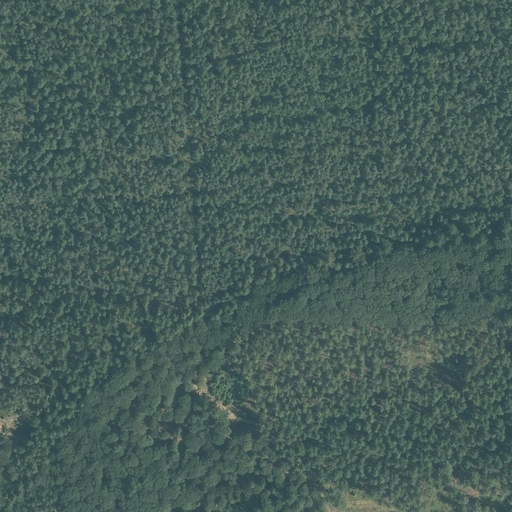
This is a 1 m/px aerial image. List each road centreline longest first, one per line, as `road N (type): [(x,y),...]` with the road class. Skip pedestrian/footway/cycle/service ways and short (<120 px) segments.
road 1 (track): [(325,511),(257,424),(252,394),(200,314),(300,263),(511,227)]
road 2 (track): [(179,0),(191,192)]
